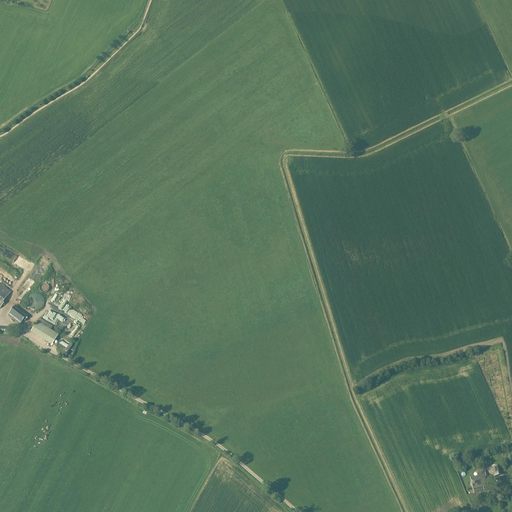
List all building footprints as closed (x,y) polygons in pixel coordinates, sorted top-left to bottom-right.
[(0,308),(3,304),(3,303),(3,302),(11,292),(0,284),(0,308)] [(29,297),(27,302),(28,306),(31,309),(33,310),(35,311),(40,310),(43,307),(44,303),(43,299),(40,295),(36,294),(32,295),(29,297)] [(15,305),(7,316),(20,325),(28,315),(15,305)] [(38,318),(29,332),(51,345),(57,335),(50,330),(52,326),(38,318)] [(73,344),(70,343),(68,346),(60,341),(58,343),(66,348),(64,351),(67,353),(73,344)] [(492,468),(494,477),(504,475),(502,466),(492,468)] [(474,494),(489,491),(486,475),(471,478),(474,494)]
